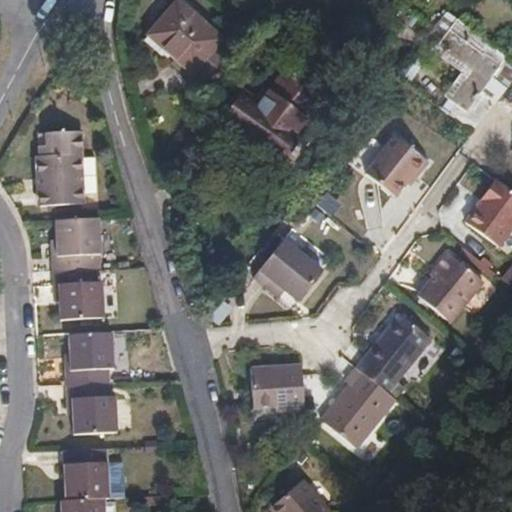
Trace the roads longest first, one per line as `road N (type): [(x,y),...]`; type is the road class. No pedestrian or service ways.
road 1 (residential): [(184,351),(311,340),(352,308),(509,112)]
road 2 (residential): [(85,0),(184,351)]
road 3 (residential): [(0,217),(13,270),(21,397),(0,471)]
road 4 (residential): [(184,351),(227,511)]
